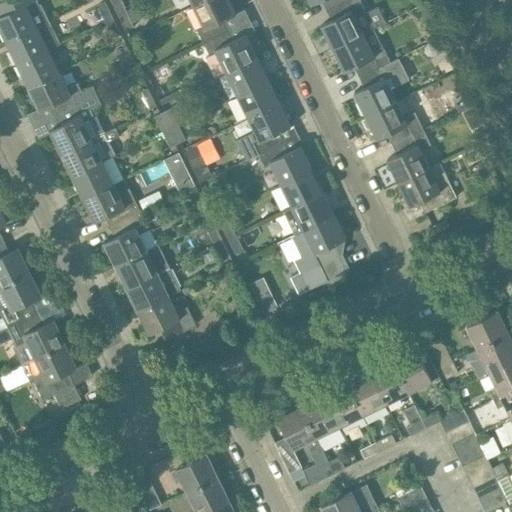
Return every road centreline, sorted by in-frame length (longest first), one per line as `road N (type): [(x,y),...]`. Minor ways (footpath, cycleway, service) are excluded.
road 1 (residential): [(149,424),(0,118)]
road 2 (residential): [(415,294),(270,0)]
road 3 (residential): [(283,511),(435,441),(469,511)]
road 4 (unclassified): [(222,390),(415,294)]
road 5 (residential): [(0,497),(149,424)]
road 6 (unclassified): [(283,511),(222,390)]
